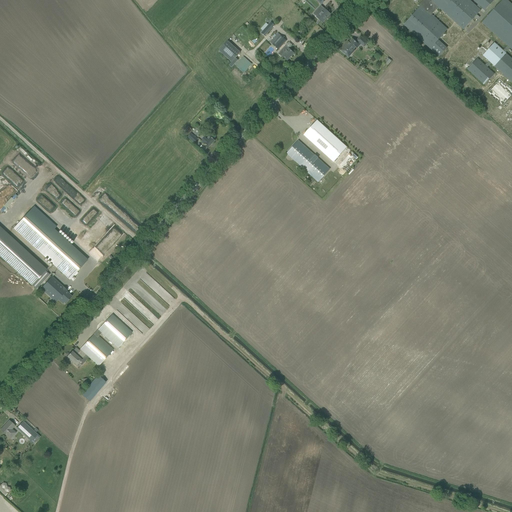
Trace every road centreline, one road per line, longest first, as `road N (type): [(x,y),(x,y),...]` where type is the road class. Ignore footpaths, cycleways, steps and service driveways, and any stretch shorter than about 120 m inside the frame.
road 1 (tertiary): [(0,401),(365,0)]
road 2 (track): [(134,254),(369,466),(504,511)]
